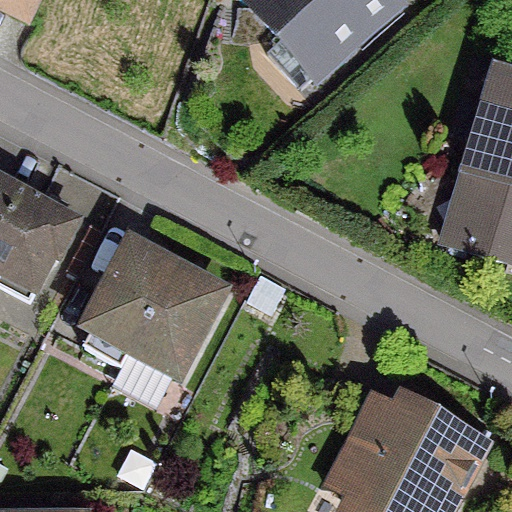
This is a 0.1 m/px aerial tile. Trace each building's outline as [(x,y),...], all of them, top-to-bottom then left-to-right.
[(0,0),(0,5),(22,17),(31,0),(0,0)] [(387,0),(250,0),(243,7),(276,44),(297,38),(323,67),(392,5),(387,0)] [(511,81),(492,75),(460,178),(487,186),(466,255),(511,269),(511,81)] [(0,190),(0,292),(23,305),(47,261),(51,263),(70,228),(69,227),(71,223),(35,204),(33,208),(0,190)] [(172,379),(214,298),(125,251),(83,333),(87,335),(79,352),(115,370),(123,354),(172,379)] [(427,422),(420,435),(370,409),(346,454),(368,466),(350,499),(373,511),(427,511),(435,498),(448,505),(478,449),(427,422)]
